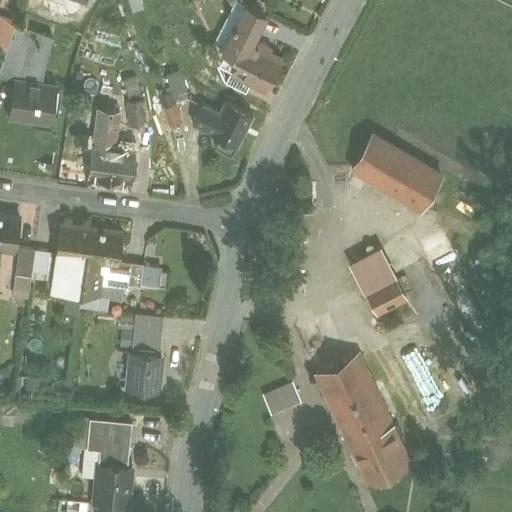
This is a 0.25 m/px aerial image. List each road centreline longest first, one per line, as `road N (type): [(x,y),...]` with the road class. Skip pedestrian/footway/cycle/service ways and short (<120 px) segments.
road 1 (unclassified): [(187,511),(245,219)]
road 2 (residential): [(0,185),(245,219)]
road 3 (unclassified): [(245,219),(286,112),(345,0)]
